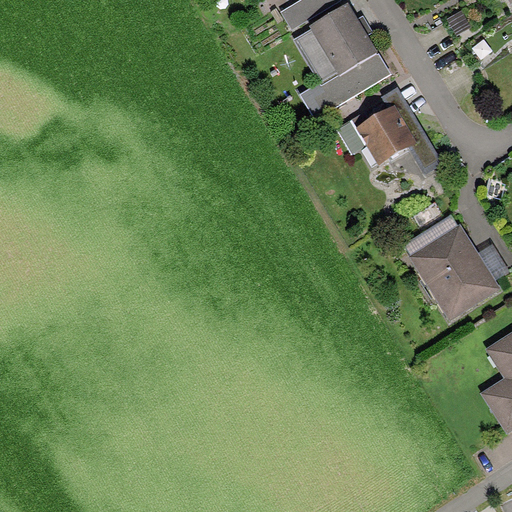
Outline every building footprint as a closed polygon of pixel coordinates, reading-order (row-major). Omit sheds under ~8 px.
[(340,0),(303,0),(280,14),(291,31),(341,1),(340,0)] [(295,42),(320,83),(300,95),(316,121),(391,75),(365,33),(350,8),(295,42)] [(399,88),(384,97),(385,100),(336,130),(352,158),(368,149),(378,166),(410,148),(426,176),(445,165),(399,88)] [(479,255),(453,214),(401,246),(448,322),(498,292),(493,283),(511,271),(511,269),(496,245),(479,255)] [(511,334),(487,351),(505,379),(480,395),(507,436),(511,433),(511,334)]
